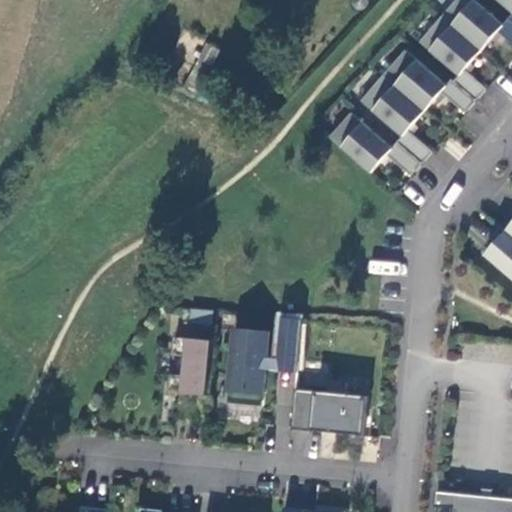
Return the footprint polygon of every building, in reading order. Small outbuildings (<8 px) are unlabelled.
[(353,0),(353,1),(354,5),(357,8),(362,8),(365,7),(368,3),(367,0),(353,0)] [(511,20),(511,19),(506,25),(477,0),(459,0),(444,17),(484,51),(501,32),(511,42),(511,20)] [(511,17),(511,19),(511,20),(511,0),(499,0),(511,10),(511,17)] [(461,76),(456,82),(479,101),(489,89),(468,70),(484,51),(444,17),(422,43),(461,76)] [(166,21),(156,40),(167,47),(178,27),(166,21)] [(468,114),(479,101),(456,82),(454,80),(449,85),(408,50),(386,75),(427,112),(443,93),(468,114)] [(197,63),(184,87),(196,93),(209,69),(197,63)] [(411,130),(427,112),(386,75),(364,101),(404,137),(399,142),(424,164),(435,151),(411,130)] [(413,176),(424,164),(399,142),(395,148),(354,113),(332,137),(373,174),(389,155),(413,176)] [(511,233),(509,231),(503,226),(492,238),(498,242),(487,256),(511,277),(511,233)] [(304,320),(286,318),(282,360),(300,362),(304,320)] [(271,333),(237,330),(230,404),(264,407),(271,333)] [(172,392),(209,396),(215,341),(177,338),(175,355),(188,357),(186,376),(174,375),(172,392)] [(331,392),(297,390),(294,429),(366,436),(369,397),(348,394),(349,384),(331,383),(331,392)] [(511,511),(511,497),(447,492),(437,491),(435,507),(454,509),(454,511),(511,511)]
